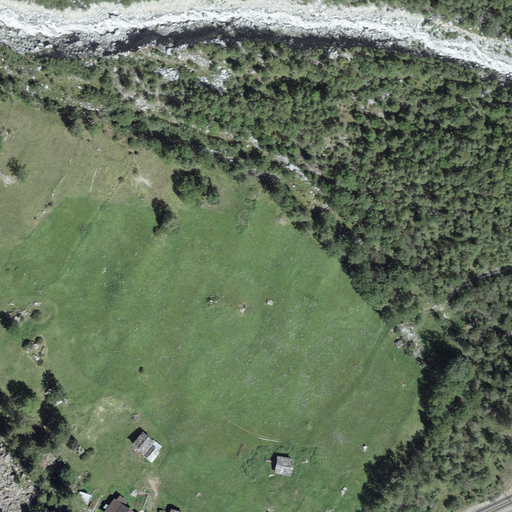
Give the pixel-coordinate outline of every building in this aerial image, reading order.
[(142,433),(133,442),(144,454),(153,445),(142,433)] [(161,451),(155,446),(147,454),(153,459),(161,451)] [(294,453),(279,450),(275,471),(290,474),(294,453)] [(80,488),(74,501),(87,506),(93,494),(80,488)] [(127,511),(116,499),(104,509),(106,511),(127,511)]
